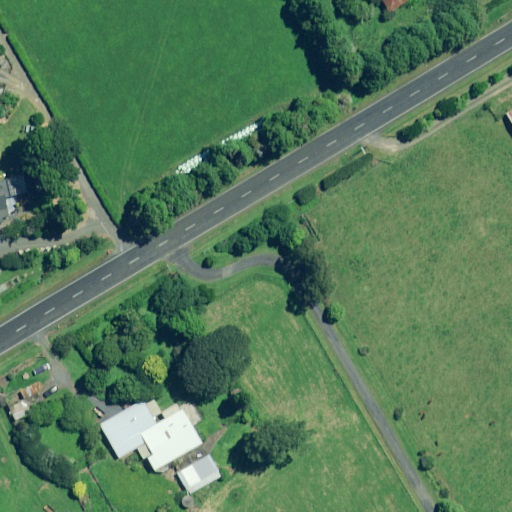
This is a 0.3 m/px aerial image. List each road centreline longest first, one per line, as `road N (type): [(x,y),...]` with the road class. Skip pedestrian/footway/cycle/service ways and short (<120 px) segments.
road 1 (tertiary): [(0,340),(511,33)]
road 2 (unknown): [(156,247),(191,283),(249,266),(277,275),(424,511)]
